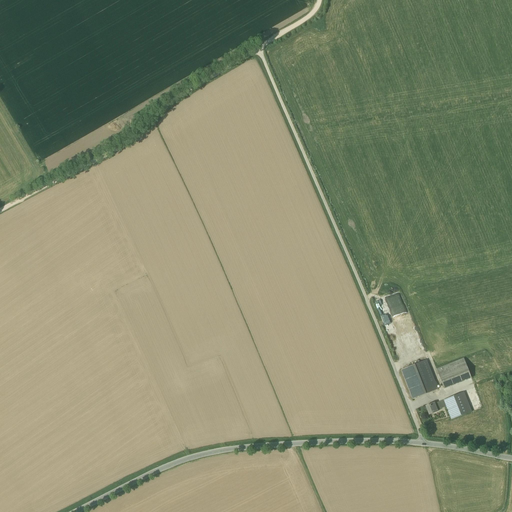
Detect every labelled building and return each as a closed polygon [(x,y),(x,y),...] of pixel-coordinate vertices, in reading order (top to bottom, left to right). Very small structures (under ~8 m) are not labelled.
[(408,308),(379,321),(397,363),(426,352),(408,308)] [(463,358),(436,369),(441,382),(468,371),(463,358)] [(427,360),(401,370),(413,399),(438,389),(427,360)] [(468,371),(441,382),(444,388),(471,378),(468,371)] [(464,392),(443,400),(446,407),(451,420),(472,412),(464,392)] [(444,400),(434,404),(437,410),(446,407),(444,400)] [(434,403),(426,406),(426,407),(425,408),(426,411),(428,410),(429,415),(437,411),(437,410),(434,404),(434,403)]
